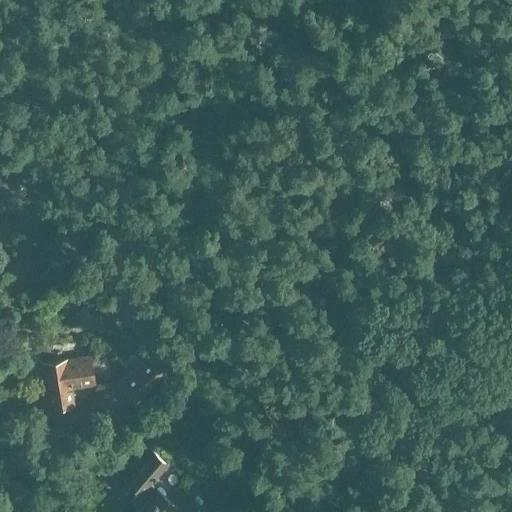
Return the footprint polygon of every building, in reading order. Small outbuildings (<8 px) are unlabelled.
[(0,200),(4,197),(10,205),(23,195),(8,175),(0,180),(0,200)] [(76,272),(54,244),(34,259),(42,269),(44,267),(52,276),(49,278),(57,287),(76,272)] [(170,374),(151,353),(119,383),(137,403),(170,374)] [(95,383),(91,356),(43,363),(50,407),(74,403),(71,387),(95,383)] [(182,405),(165,421),(191,448),(207,432),(182,405)] [(140,494),(133,501),(141,508),(137,511),(173,511),(178,507),(158,489),(157,490),(149,484),(167,463),(154,451),(127,482),(140,494)] [(55,462),(49,467),(53,471),(59,466),(55,462)]
